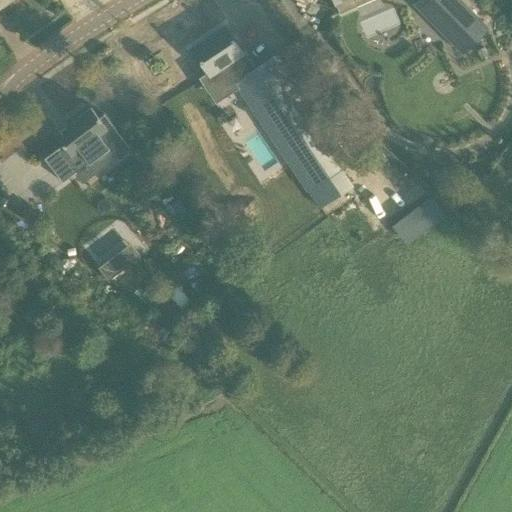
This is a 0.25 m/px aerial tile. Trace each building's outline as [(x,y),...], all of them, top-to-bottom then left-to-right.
[(333,0),(339,14),(355,7),(353,0),(333,0)] [(489,29),(460,0),(416,0),(415,2),(465,53),(489,29)] [(225,27),(192,49),(210,75),(231,61),(242,78),(236,82),(319,207),(345,189),(334,173),(349,163),(277,55),(253,70),(242,54),(243,53),(225,27)] [(62,183),(88,163),(89,164),(122,139),(104,115),(99,118),(91,108),(80,116),(55,135),(63,145),(44,159),(62,183)] [(125,180),(139,199),(158,185),(145,166),(125,180)] [(95,219),(87,237),(95,240),(91,251),(112,260),(124,231),(95,219)] [(458,222),(443,238),(466,259),(481,243),(458,222)]
